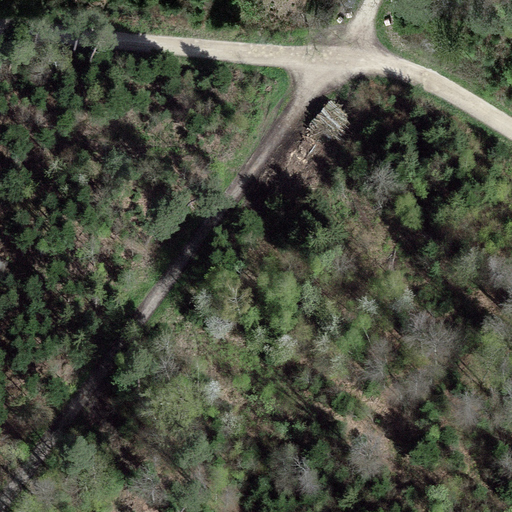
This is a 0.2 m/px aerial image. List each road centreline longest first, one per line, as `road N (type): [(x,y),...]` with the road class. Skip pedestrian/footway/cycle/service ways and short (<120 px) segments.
road 1 (track): [(349,57),(175,270),(0,506)]
road 2 (track): [(349,57),(0,31)]
road 3 (track): [(511,128),(427,79),(349,57)]
